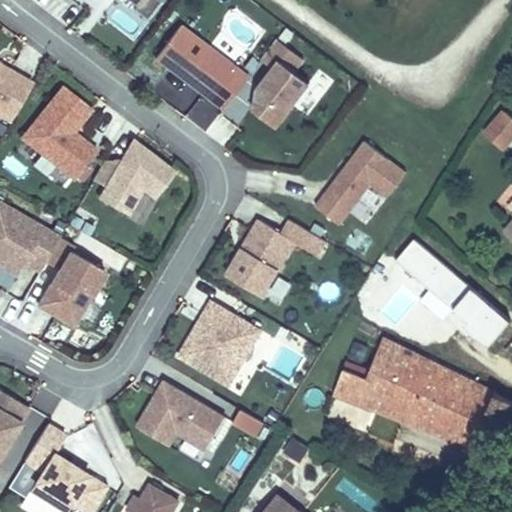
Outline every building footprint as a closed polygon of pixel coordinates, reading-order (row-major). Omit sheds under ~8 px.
[(158,0),(129,0),(137,6),(134,10),(146,19),(159,1),(158,0)] [(248,74),(180,21),(152,55),(222,110),(248,74)] [(277,126),(311,82),(295,69),(304,57),(278,38),(262,59),(275,68),(274,70),(263,84),(259,89),(264,93),(267,95),(256,110),(277,126)] [(0,113),(11,120),(33,83),(0,64),(0,113)] [(263,84),(274,70),(272,68),(261,82),(263,84)] [(97,150),(73,131),(92,107),(64,84),(22,136),(75,178),(97,150)] [(256,110),(267,95),(264,93),(253,107),(256,110)] [(511,130),(511,112),(499,101),(481,123),(502,141),(511,130)] [(317,205),(342,223),(372,183),(389,195),(408,171),(366,139),(317,205)] [(158,195),(173,169),(129,143),(120,157),(104,185),(99,194),(131,213),(146,188),(158,195)] [(104,185),(120,157),(104,159),(93,178),(104,185)] [(511,193),(499,209),(507,216),(511,210),(511,193)] [(46,260),(60,236),(61,234),(0,199),(0,262),(6,253),(12,251),(26,260),(41,268),(46,260)] [(511,210),(507,216),(496,229),(511,242),(511,210)] [(260,219),(227,274),(263,295),(295,242),(320,256),(328,242),(289,219),(282,232),(260,219)] [(490,340),(511,314),(414,235),(393,261),(490,340)] [(74,324),(106,269),(72,250),(75,244),(60,236),(46,260),(59,268),(39,304),(74,324)] [(0,266),(16,276),(26,260),(12,251),(6,253),(0,262),(0,266)] [(199,323),(180,355),(230,384),(241,365),(233,360),(240,348),(249,351),(261,330),(212,301),(204,315),(210,319),(206,327),(199,323)] [(206,327),(210,319),(204,315),(199,323),(206,327)] [(328,387),(477,448),(491,416),(496,413),(505,417),(511,399),(511,392),(377,337),(362,372),(337,363),(328,387)] [(233,360),(241,365),(249,351),(240,348),(233,360)] [(138,426),(168,444),(176,431),(206,449),(225,417),(165,381),(138,426)] [(0,454),(30,406),(0,387),(0,454)] [(263,422),(242,409),(233,423),(255,436),(263,422)] [(88,511),(106,485),(54,452),(66,434),(48,423),(25,460),(41,470),(30,488),(66,511),(72,502),(87,511),(88,511)] [(302,461),(311,444),(293,434),(283,451),(302,461)] [(172,511),(179,501),(151,484),(141,500),(134,511),(172,511)] [(297,511),(268,488),(248,511),(297,511)] [(131,511),(134,511),(141,500),(135,496),(127,509),(131,511)]
